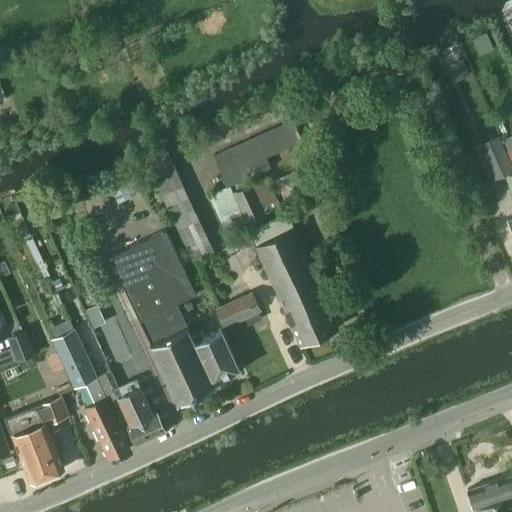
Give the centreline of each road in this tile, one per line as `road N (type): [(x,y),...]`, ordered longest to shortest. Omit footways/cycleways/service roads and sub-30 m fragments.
road 1 (unclassified): [(16,511),(511,289)]
road 2 (tertiary): [(221,511),(511,397)]
